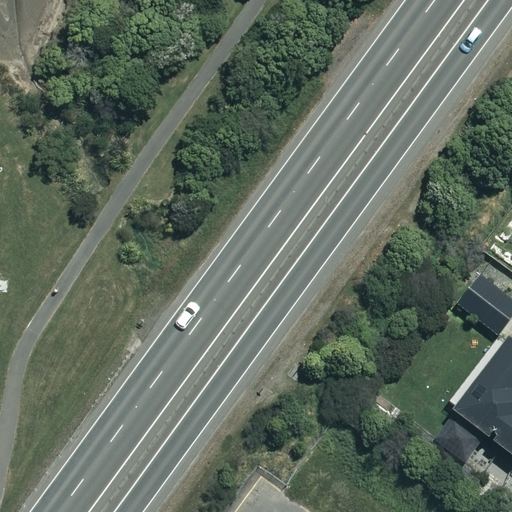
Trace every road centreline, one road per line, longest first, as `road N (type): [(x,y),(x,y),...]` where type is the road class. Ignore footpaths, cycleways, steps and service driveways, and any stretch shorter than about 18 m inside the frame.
road 1 (trunk): [(59,511),(433,0)]
road 2 (trunk): [(501,0),(128,511)]
